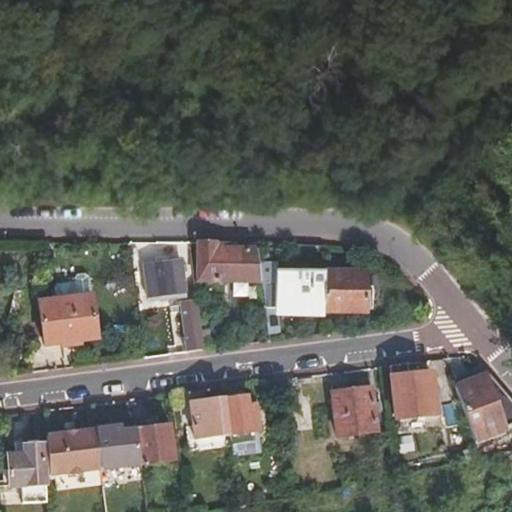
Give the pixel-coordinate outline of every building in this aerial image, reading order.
[(217,249),(216,245),(197,245),(198,282),(229,281),(260,279),(258,264),(256,248),(228,249),(217,249)] [(181,262),(145,268),(150,304),(161,302),(160,297),(185,293),(181,262)] [(260,279),(268,335),(279,334),(274,301),(311,302),(313,274),(270,271),(268,263),(258,264),(260,279)] [(324,275),(325,315),(367,314),(367,275),(324,275)] [(11,326),(29,330),(35,294),(16,296),(11,326)] [(90,294),(40,303),(47,348),(63,344),(63,347),(81,344),(80,341),(98,338),(90,294)] [(206,353),(199,303),(182,305),(189,355),(206,353)] [(410,375),(410,365),(391,368),(396,420),(437,416),(433,373),(410,375)] [(474,375),(454,383),(478,443),(509,432),(507,428),(511,427),(511,402),(491,377),(476,381),(474,375)] [(372,389),(331,396),(337,438),(377,432),(372,389)] [(249,398),(224,401),(229,436),(238,435),(260,432),(257,406),(250,408),(249,398)] [(229,436),(224,401),(190,405),(195,441),(229,436)] [(136,431),(142,466),(174,461),(168,426),(136,431)] [(46,438),(48,484),(102,477),(95,432),(46,438)] [(238,435),(229,436),(232,455),(241,454),(238,435)] [(23,457),(6,458),(7,489),(19,488),(20,505),(46,504),(43,448),(22,448),(23,457)] [(107,511),(148,511),(146,490),(105,497),(107,511)]
